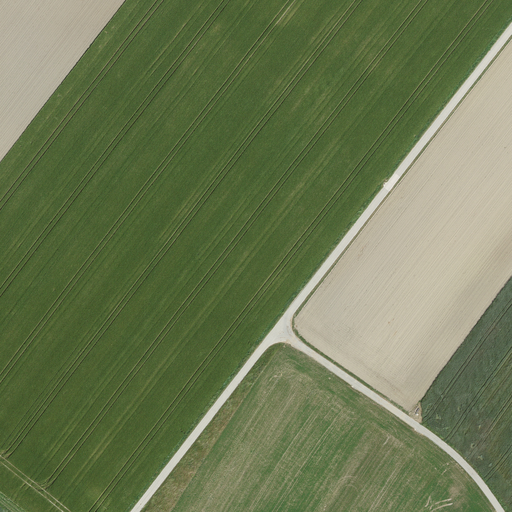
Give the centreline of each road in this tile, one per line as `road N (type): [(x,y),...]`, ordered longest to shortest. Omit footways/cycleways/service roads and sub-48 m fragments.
road 1 (track): [(134,511),(511,29)]
road 2 (track): [(277,329),(457,457),(501,511)]
